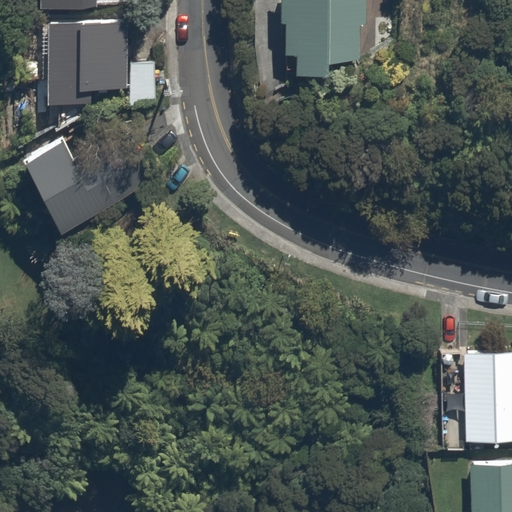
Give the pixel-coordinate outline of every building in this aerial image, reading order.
[(277,0),(277,17),(283,17),(282,50),(295,51),(294,71),(327,72),(327,56),(367,58),(369,0),(277,0)] [(126,19),(44,18),(43,103),(155,104),(156,55),(125,55),(126,19)] [(97,109),(16,156),(56,226),(138,179),(97,109)] [(511,346),(465,346),(463,435),(511,435),(511,346)] [(511,511),(511,460),(473,463),(476,511),(511,511)]
